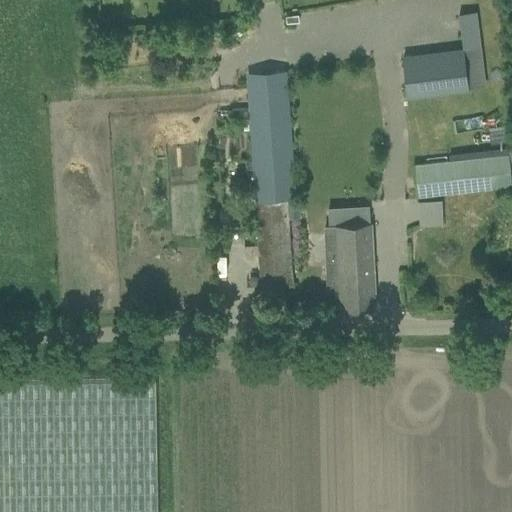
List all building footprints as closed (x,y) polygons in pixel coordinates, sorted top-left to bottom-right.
[(463,50),(481,47),(476,11),(458,13),(463,50)] [(462,50),(402,57),(407,97),(467,89),(462,50)] [(292,284),(288,216),(296,215),(294,197),(296,197),(286,69),(247,72),(262,286),(292,284)] [(249,118),(248,108),(233,109),(233,119),(249,118)] [(508,154),(414,164),(417,195),(511,185),(508,154)] [(418,199),(419,224),(442,223),(441,198),(418,199)] [(456,222),(472,234),(483,219),(467,207),(456,222)] [(336,307),(336,308),(336,309),(375,307),(374,287),(371,222),(324,225),(328,292),(336,291),(337,307),(336,307)] [(158,511),(156,379),(0,381),(0,511),(158,511)]
